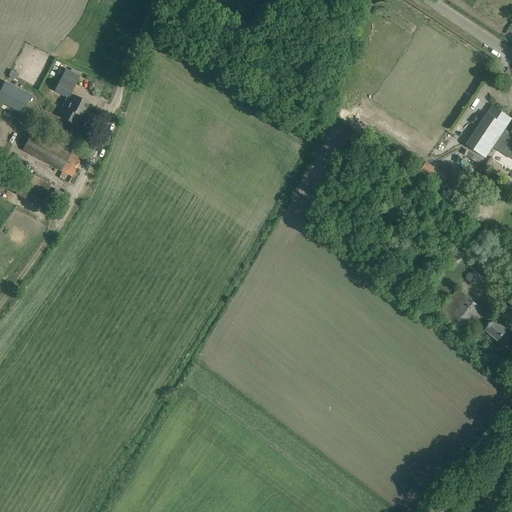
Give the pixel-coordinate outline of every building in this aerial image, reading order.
[(65,69),(54,91),(66,97),(61,106),(65,108),(61,117),(75,124),(79,115),(81,117),(89,102),(71,93),(80,76),(65,69)] [(511,118),(493,105),(466,145),(485,158),(499,138),(509,122),(511,118)] [(511,123),(509,122),(499,138),(506,142),(511,133),(511,123)] [(70,151),(61,146),(33,131),(22,150),(72,176),(81,159),(69,153),(70,151)] [(434,167),(427,162),(419,173),(440,187),(448,175),(435,166),(434,167)] [(14,193),(39,205),(50,184),(25,171),(14,193)] [(49,202),(57,206),(63,193),(56,189),(49,202)] [(459,230),(438,254),(452,266),(472,242),(459,230)] [(475,286),(482,277),(474,269),(466,278),(475,286)] [(458,288),(437,313),(466,337),(483,316),(486,312),(458,288)] [(491,323),(485,330),(498,340),(507,330),(486,312),(483,316),(491,323)]
